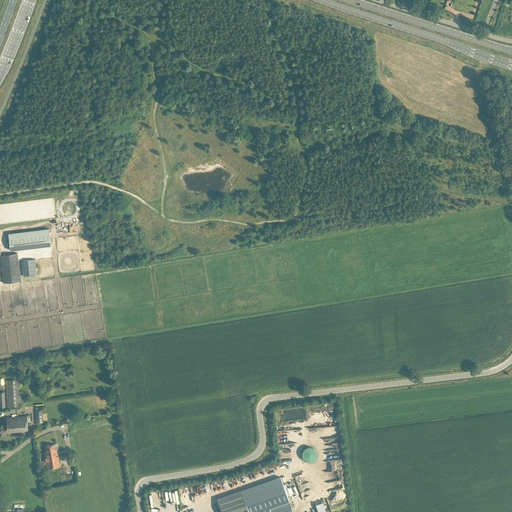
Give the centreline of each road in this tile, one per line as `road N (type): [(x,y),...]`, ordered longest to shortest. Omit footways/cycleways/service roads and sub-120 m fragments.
road 1 (unclassified): [(511,359),(490,372),(269,397),(261,406),(260,452),(144,481),(139,511)]
road 2 (unknown): [(194,511),(292,465),(304,435),(327,442),(326,461),(293,467)]
road 3 (secondary): [(320,0),(511,64)]
road 4 (secondary): [(511,51),(349,0)]
road 5 (unclassified): [(511,40),(377,0)]
